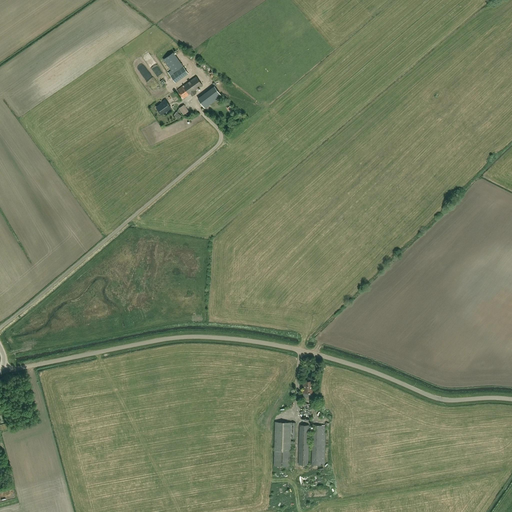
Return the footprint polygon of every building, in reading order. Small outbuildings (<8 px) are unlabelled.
[(175,83),(188,74),(184,67),(174,74),(173,73),(183,66),(173,52),(163,59),(171,71),(168,73),(175,83)] [(194,91),(202,85),(196,76),(177,90),(183,99),(190,94),(192,96),(196,93),(194,91)] [(205,108),(222,96),(215,87),(198,99),(205,108)] [(162,103),(156,107),(161,114),(171,108),(165,100),(162,103)] [(189,112),(184,105),(179,109),(184,115),(189,112)] [(219,113),(222,119),(227,116),(224,110),(219,113)] [(312,392),(312,381),(304,381),(303,392),(305,392),(305,403),(300,403),(300,419),(311,419),(311,403),(312,392)] [(295,441),(291,441),(291,438),(295,438),(295,422),(275,422),(274,466),(290,466),(290,443),(295,443),(295,441)] [(308,465),(309,425),(299,425),(298,465),(308,465)] [(324,465),(326,426),(313,425),(311,465),(324,465)]
